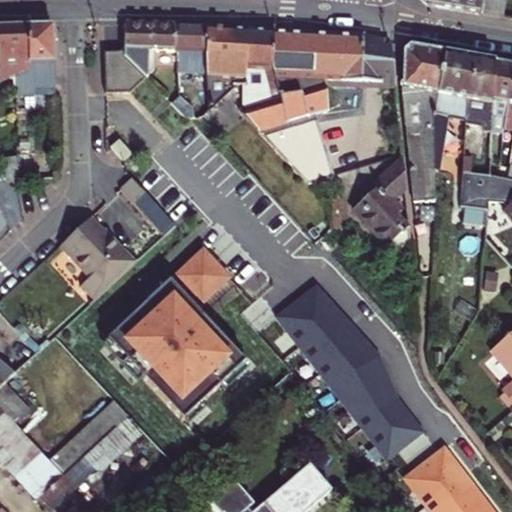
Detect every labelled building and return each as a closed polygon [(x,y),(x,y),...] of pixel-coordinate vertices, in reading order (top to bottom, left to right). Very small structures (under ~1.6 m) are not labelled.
[(421,0),(426,6),(502,18),(505,0),(421,0)] [(172,52),(172,27),(125,24),(124,53),(123,57),(146,80),(153,68),(153,51),(172,52)] [(14,79),(27,73),(28,26),(0,27),(0,95),(14,90),(14,79)] [(35,88),(54,86),(52,29),(52,27),(50,26),(28,26),(27,73),(14,79),(14,90),(14,98),(35,94),(35,88)] [(177,72),(206,73),(205,28),(172,27),(172,52),(175,52),(177,72)] [(245,86),(245,69),(245,30),(205,28),(206,73),(206,83),(208,114),(222,101),(225,98),(233,91),(232,86),(245,86)] [(233,91),(236,102),(239,111),(279,99),(271,68),(273,31),(245,30),(245,69),(259,71),(265,91),(246,97),(245,86),(232,86),(233,91)] [(363,40),(363,35),(273,31),(271,68),(279,99),(239,111),(307,186),(332,179),(314,118),(328,113),(324,84),(361,84),(363,40)] [(384,43),(363,40),(361,84),(382,84),(383,46),(384,43)] [(382,84),(395,84),(391,47),(383,46),(382,84)] [(403,53),(402,90),(413,203),(435,202),(434,172),(432,123),(445,54),(410,48),(403,53)] [(130,94),(146,80),(123,57),(124,53),(104,54),(106,95),(130,94)] [(466,120),(467,101),(475,60),(445,54),(432,123),(434,172),(439,173),(448,118),(466,120)] [(483,133),(491,134),(493,63),(475,60),(467,101),(466,120),(465,126),(481,128),(483,133)] [(502,140),(504,126),(511,83),(511,66),(493,63),(491,134),(491,140),(502,140)] [(206,83),(206,73),(177,72),(178,82),(206,83)] [(232,106),(236,102),(233,91),(225,98),(232,106)] [(193,120),(191,109),(179,97),(171,105),(185,120),(193,120)] [(232,106),(225,98),(222,101),(229,109),(232,106)] [(117,144),(109,151),(121,166),(129,159),(117,144)] [(0,168),(4,179),(17,187),(16,158),(0,160),(0,168)] [(462,176),(470,176),(472,161),(463,159),(462,176)] [(34,186),(53,181),(53,160),(33,162),(34,186)] [(393,200),(405,188),(402,161),(371,190),(373,192),(353,210),(395,258),(410,244),(409,230),(397,216),(402,211),(393,200)] [(497,181),(507,183),(509,168),(510,167),(500,165),(500,169),(497,181)] [(490,179),(497,181),(500,169),(490,168),(490,179)] [(470,176),(462,176),(460,209),(464,210),(487,212),(488,203),(502,204),(506,209),(502,212),(511,223),(511,183),(507,183),(497,181),(490,179),(470,176)] [(164,237),(175,227),(135,184),(132,180),(120,192),(161,236),(162,234),(164,237)] [(486,227),(487,212),(464,210),(462,225),(486,227)] [(93,304),(133,266),(90,220),(61,247),(91,279),(80,290),(93,304)] [(228,280),(201,251),(143,305),(138,300),(101,335),(180,421),(242,363),(194,311),(228,280)] [(483,292),(496,294),(498,274),(486,272),(483,292)] [(275,318),(389,461),(425,433),(401,403),(380,357),(317,285),(275,318)] [(257,331),(273,319),(261,303),(245,315),(257,331)] [(511,404),(511,333),(490,352),(511,377),(511,382),(501,392),(511,404)] [(0,387),(3,385),(14,375),(0,360),(0,387)] [(3,385),(0,387),(0,411),(14,426),(29,412),(3,385)] [(115,404),(50,464),(63,477),(128,418),(115,404)] [(18,476),(41,455),(14,426),(0,411),(0,448),(2,450),(0,452),(0,465),(14,480),(18,476)] [(128,418),(63,477),(40,499),(51,511),(94,471),(99,475),(143,434),(128,418)] [(494,511),(445,448),(402,481),(426,511),(494,511)] [(40,499),(63,477),(50,464),(41,455),(18,476),(40,499)] [(286,511),(287,511),(307,511),(331,492),(309,466),(273,496),(282,507),(276,511),(270,511),(264,505),(255,511),(251,511),(249,509),(254,505),(232,479),(226,483),(225,483),(220,488),(218,486),(217,487),(218,489),(212,494),(213,495),(207,500),(218,511),(286,511)]
